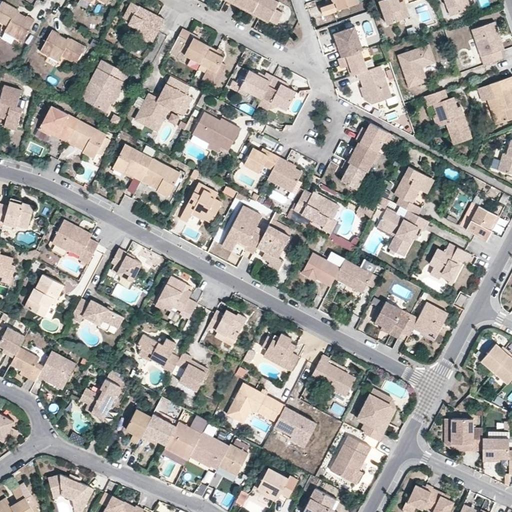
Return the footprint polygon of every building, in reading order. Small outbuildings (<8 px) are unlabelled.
[(0,5),(0,20),(8,25),(5,30),(23,40),(35,18),(28,14),(26,16),(16,10),(17,8),(3,0),(0,5)] [(131,19),(130,22),(139,26),(139,28),(148,33),(146,36),(154,40),(165,20),(166,17),(134,0),(132,0),(125,16),(131,19)] [(239,7),(241,4),(254,11),(259,0),(234,0),(232,3),(239,7)] [(287,14),(280,11),(283,3),(277,0),(259,0),(254,11),(252,14),(263,20),(264,18),(273,22),(280,26),(287,14)] [(335,0),(339,10),(359,3),(358,0),(335,0)] [(378,0),(387,24),(404,19),(397,0),(378,0)] [(403,0),(397,0),(404,19),(410,17),(406,7),(403,0)] [(444,0),(450,15),(470,8),(467,0),(444,0)] [(337,11),(333,3),(321,7),(324,15),(337,11)] [(252,14),(254,11),(241,4),(239,7),(252,14)] [(493,21),(471,29),(483,65),(502,58),(499,50),(503,49),(493,21)] [(342,57),(362,51),(363,50),(355,26),(334,33),(337,41),(339,49),(342,57)] [(71,39),(70,41),(58,35),(59,32),(52,28),(40,50),(58,60),(61,54),(76,63),(85,46),(71,39)] [(139,28),(137,33),(145,38),(146,36),(148,33),(139,28)] [(176,56),(179,51),(201,63),(210,46),(198,39),(189,34),(190,31),(183,28),(182,28),(169,53),(176,56)] [(434,62),(428,44),(398,55),(408,86),(425,81),(420,66),(434,62)] [(226,65),(221,62),(224,57),(218,54),(215,53),(217,49),(210,46),(201,63),(198,68),(207,73),(203,80),(214,86),(226,65)] [(349,66),(352,65),(355,75),(356,74),(368,70),(362,51),(342,57),(339,59),(342,68),(349,66)] [(111,101),(108,100),(119,79),(124,82),(129,73),(101,59),(82,97),(106,110),(111,101)] [(366,96),(369,95),(373,104),(391,98),(380,66),(368,70),(356,74),(358,82),(360,81),(363,88),(366,96)] [(239,87),(248,91),(262,99),(262,97),(273,76),(265,72),(264,74),(262,78),(256,75),(249,70),(247,72),(242,69),(239,75),(244,78),(239,87)] [(296,91),(287,87),(281,83),(282,81),(273,76),(262,97),(287,110),(296,91)] [(511,98),(509,88),(511,86),(511,76),(491,83),(495,96),(491,98),(496,112),(498,111),(502,122),(511,118),(511,98)] [(111,101),(113,103),(124,82),(119,79),(108,100),(111,101)] [(136,115),(156,126),(167,106),(170,108),(178,111),(187,95),(165,84),(158,97),(156,100),(147,96),(136,115)] [(21,90),(4,86),(0,99),(0,115),(7,117),(7,120),(6,123),(18,126),(23,108),(17,106),(20,98),(21,90)] [(239,87),(237,92),(245,96),(248,91),(239,87)] [(464,117),(460,118),(457,107),(453,98),(447,100),(443,90),(423,97),(427,106),(433,104),(437,115),(440,125),(447,123),(454,144),(471,138),(464,117)] [(156,100),(158,97),(149,92),(147,96),(156,100)] [(363,97),(364,101),(373,104),(369,95),(366,96),(363,97)] [(51,134),(53,131),(61,134),(59,138),(67,142),(73,131),(79,120),(52,106),(40,130),(50,135),(51,134)] [(170,108),(167,106),(156,126),(136,115),(135,119),(158,131),(159,129),(170,108)] [(193,134),(209,143),(208,146),(218,151),(221,146),(228,150),(240,128),(225,120),(224,123),(219,120),(204,112),(193,134)] [(75,146),(77,143),(85,147),(84,151),(83,152),(94,158),(106,135),(79,120),(73,131),(67,142),(75,146)] [(6,123),(4,127),(17,131),(18,126),(6,123)] [(370,123),(365,131),(363,135),(360,133),(355,141),(358,143),(377,152),(383,142),(388,132),(370,123)] [(383,142),(387,145),(393,134),(388,132),(383,142)] [(511,174),(511,139),(507,154),(504,153),(498,170),(511,174)] [(354,150),(357,151),(355,156),(352,154),(348,162),(364,171),(366,172),(372,162),(374,163),(380,154),(377,152),(358,143),(354,150)] [(141,181),(152,159),(125,145),(112,169),(123,175),(125,172),(127,168),(135,172),(133,177),(141,181)] [(243,164),(259,172),(263,165),(272,170),(279,157),(269,152),(267,156),(260,151),(252,147),(243,164)] [(272,170),(267,179),(291,192),(302,173),(285,164),(286,161),(279,157),(272,170)] [(149,185),(151,180),(160,185),(158,190),(157,192),(167,197),(180,172),(152,159),(141,181),(149,185)] [(364,171),(348,162),(345,161),(341,168),(345,170),(340,181),(350,186),(349,188),(360,194),(366,183),(360,180),(364,171)] [(428,175),(408,165),(394,193),(400,196),(396,203),(408,210),(417,214),(421,207),(413,202),(418,192),(415,191),(417,187),(420,188),(421,188),(428,175)] [(127,168),(125,172),(133,177),(135,172),(127,168)] [(421,188),(427,191),(434,178),(428,175),(421,188)] [(151,180),(149,185),(158,190),(160,185),(151,180)] [(204,192),(206,188),(213,192),(208,203),(212,205),(214,202),(220,206),(222,203),(216,199),(219,192),(202,183),(200,183),(197,188),(204,192)] [(225,185),(223,193),(234,197),(236,189),(225,185)] [(212,205),(208,203),(213,192),(206,188),(204,192),(197,188),(181,219),(188,223),(189,221),(192,215),(194,211),(201,215),(202,215),(206,217),(204,219),(211,223),(220,206),(214,202),(212,205)] [(304,190),(294,209),(323,225),(328,217),(332,220),(339,206),(318,195),(317,196),(313,194),(304,190)] [(16,226),(17,225),(28,228),(35,206),(22,202),(21,205),(10,201),(8,206),(0,204),(0,222),(6,224),(16,226)] [(368,219),(372,212),(359,205),(356,210),(361,215),(363,216),(368,219)] [(261,215),(243,206),(224,242),(235,248),(238,241),(246,245),(244,248),(254,253),(257,247),(262,237),(253,232),(261,215)] [(491,230),(488,228),(496,215),(479,206),(467,229),(486,239),(491,230)] [(379,223),(396,232),(394,237),(389,248),(390,249),(394,251),(403,255),(412,238),(417,227),(421,229),(422,230),(428,220),(417,214),(408,210),(404,218),(386,209),(379,223)] [(202,215),(201,215),(194,211),(192,215),(204,221),(204,219),(206,217),(202,215)] [(488,228),(491,230),(499,216),(496,215),(488,228)] [(92,232),(83,227),(82,230),(79,228),(80,226),(66,219),(54,242),(69,250),(75,252),(81,255),(79,258),(88,264),(99,243),(90,238),(92,232)] [(394,237),(396,232),(379,223),(377,227),(394,237)] [(6,224),(5,228),(27,233),(28,228),(17,225),(16,226),(6,224)] [(274,256),(278,258),(290,236),(269,225),(262,237),(257,247),(274,256)] [(421,229),(417,227),(412,238),(415,239),(421,229)] [(232,251),(235,248),(224,242),(222,246),(232,251)] [(450,279),(458,263),(455,261),(457,257),(464,261),(467,262),(471,254),(448,243),(444,251),(437,247),(429,263),(433,265),(429,273),(439,278),(441,274),(450,279)] [(112,262),(121,267),(118,273),(133,281),(143,263),(134,258),(128,255),(128,252),(119,248),(112,262)] [(0,276),(3,278),(11,280),(16,262),(9,261),(10,256),(0,253),(0,276)] [(311,279),(313,276),(317,278),(331,285),(335,278),(340,267),(313,253),(302,274),(311,279)] [(455,261),(458,263),(450,279),(441,274),(439,278),(452,285),(464,261),(457,257),(455,261)] [(340,267),(335,278),(363,293),(372,274),(349,261),(345,259),(340,267)] [(36,287),(35,287),(25,307),(43,317),(48,307),(54,297),(57,299),(64,285),(43,274),(36,287)] [(191,295),(183,290),(186,284),(171,276),(158,300),(181,312),(180,315),(189,319),(198,302),(190,298),(191,295)] [(191,286),(186,284),(183,290),(191,295),(192,293),(189,291),(191,286)] [(195,287),(191,298),(198,300),(201,289),(195,287)] [(457,303),(462,305),(466,297),(461,294),(457,303)] [(43,317),(48,319),(58,300),(57,299),(54,297),(48,307),(43,317)] [(81,321),(84,314),(100,323),(102,319),(111,324),(117,327),(123,316),(112,310),(106,307),(91,300),(89,302),(81,298),(72,316),(81,321)] [(376,321),(382,325),(391,329),(389,333),(398,338),(402,332),(408,319),(400,315),(403,310),(386,301),(376,321)] [(425,333),(427,329),(441,336),(451,315),(427,302),(418,317),(413,315),(411,314),(408,319),(402,332),(410,336),(414,328),(425,333)] [(227,309),(224,314),(217,309),(209,325),(218,330),(227,335),(228,334),(236,338),(248,317),(238,312),(237,314),(227,309)] [(100,323),(99,326),(108,330),(111,324),(102,319),(100,323)] [(382,325),(381,328),(389,333),(391,329),(382,325)] [(8,326),(0,340),(0,344),(9,349),(7,353),(13,356),(19,346),(25,335),(8,326)] [(438,340),(441,336),(427,329),(425,333),(438,340)] [(218,330),(215,335),(233,344),(236,338),(228,334),(227,335),(218,330)] [(270,332),(268,336),(277,342),(279,337),(270,332)] [(267,349),(263,356),(292,371),(299,356),(292,353),(294,349),(287,347),(290,342),(291,338),(281,333),(279,337),(277,342),(268,336),(262,347),(267,349)] [(139,354),(150,359),(163,366),(163,367),(172,372),(177,365),(180,358),(171,354),(176,344),(166,339),(164,343),(162,346),(155,342),(143,336),(136,348),(141,351),(139,354)] [(504,350),(497,343),(483,361),(495,371),(511,352),(507,348),(504,350)] [(10,363),(22,369),(29,373),(28,377),(35,380),(38,374),(44,364),(36,360),(38,356),(19,346),(13,356),(10,363)] [(258,354),(263,356),(267,349),(262,347),(258,354)] [(47,379),(48,376),(64,384),(76,362),(51,350),(44,364),(38,374),(47,379)] [(177,365),(186,370),(180,382),(198,391),(209,370),(199,365),(197,368),(189,363),(191,360),(193,357),(183,352),(180,358),(177,365)] [(511,352),(495,371),(502,376),(509,383),(511,378),(511,352)] [(139,354),(138,357),(148,363),(150,359),(139,354)] [(321,374),(318,380),(347,395),(356,378),(347,373),(327,363),(329,360),(329,359),(323,355),(315,371),(321,374)] [(347,373),(348,370),(329,360),(327,363),(347,373)] [(48,376),(47,379),(63,387),(64,384),(48,376)] [(99,387),(102,389),(99,395),(85,388),(79,398),(87,403),(93,406),(90,411),(97,415),(102,417),(119,385),(104,377),(99,387)] [(243,423),(248,414),(256,412),(276,422),(284,407),(285,405),(265,394),(264,397),(259,394),(260,392),(246,384),(242,386),(227,414),(243,423)] [(384,431),(396,408),(391,397),(373,387),(370,393),(390,404),(378,428),(384,431)] [(384,431),(378,428),(390,404),(370,393),(357,418),(364,421),(359,431),(379,441),(384,431)] [(87,403),(85,408),(90,411),(93,406),(87,403)] [(136,442),(140,435),(151,415),(136,407),(126,428),(133,432),(130,438),(132,440),(136,442)] [(274,426),(291,435),(294,431),(308,439),(316,424),(284,407),(276,422),(274,426)] [(0,435),(4,437),(8,430),(12,425),(14,421),(0,413),(0,435)] [(149,440),(151,436),(157,440),(165,444),(175,426),(153,413),(151,415),(140,435),(146,438),(149,440)] [(178,420),(175,426),(165,444),(164,446),(182,456),(187,459),(190,455),(192,450),(202,433),(178,420)] [(475,446),(453,446),(453,420),(444,420),(445,446),(452,454),(474,454),(475,446)] [(475,420),(453,420),(453,446),(475,446),(475,420)] [(14,427),(11,432),(18,436),(20,430),(14,427)] [(202,433),(192,450),(212,461),(210,465),(213,467),(216,468),(218,465),(229,445),(202,431),(202,433)] [(291,435),(290,439),(303,446),(308,439),(294,431),(291,435)] [(371,447),(347,436),(330,470),(349,480),(355,468),(360,470),(364,461),(371,447)] [(509,437),(483,437),(483,448),(483,460),(494,460),(494,456),(501,456),(509,456),(509,448),(509,437)] [(228,470),(236,474),(248,452),(230,442),(229,445),(218,465),(228,470)] [(164,446),(160,453),(184,466),(187,459),(182,456),(164,446)] [(192,450),(190,455),(209,466),(210,465),(212,461),(192,450)] [(274,498),(276,499),(278,496),(279,493),(282,488),(290,492),(296,479),(289,475),(287,478),(267,468),(265,470),(256,489),(274,498)] [(272,502),(274,498),(256,489),(265,470),(261,469),(250,490),(272,502)] [(54,496),(63,493),(74,498),(75,511),(80,511),(94,487),(78,480),(61,473),(48,477),(54,496)] [(423,488),(415,485),(407,503),(404,502),(401,509),(406,511),(412,511),(415,508),(421,510),(422,509),(427,497),(432,488),(432,487),(425,484),(423,488)] [(10,490),(17,501),(14,503),(11,505),(9,502),(0,507),(0,511),(38,511),(35,505),(31,507),(18,486),(10,490)] [(287,497),(290,492),(282,488),(279,493),(287,497)] [(336,511),(334,509),(330,508),(335,498),(315,488),(302,511),(336,511)] [(422,509),(427,511),(428,511),(448,511),(453,502),(447,499),(440,496),(441,492),(432,488),(427,497),(422,509)] [(248,493),(241,489),(235,501),(242,504),(248,493)] [(102,511),(141,511),(142,510),(143,508),(135,504),(134,505),(119,498),(112,494),(102,511)] [(0,507),(9,502),(5,497),(0,499),(0,507)] [(339,500),(335,498),(330,508),(334,509),(339,500)]
